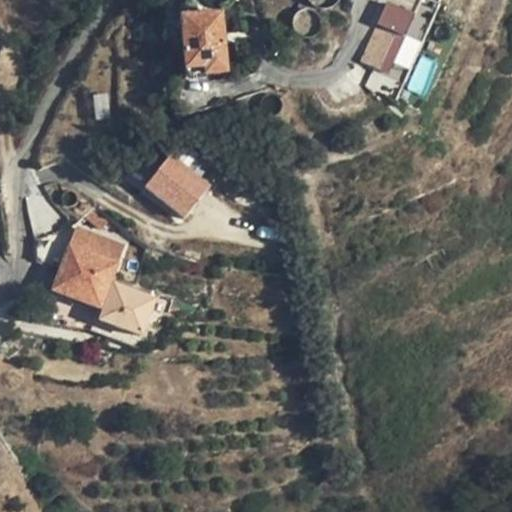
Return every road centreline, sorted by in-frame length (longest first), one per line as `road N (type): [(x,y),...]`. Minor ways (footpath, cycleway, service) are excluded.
road 1 (residential): [(116,0),(19,164),(27,254),(20,277),(0,291)]
road 2 (residential): [(365,0),(346,64),(327,78),(302,81),(274,70),(261,52),(253,0)]
